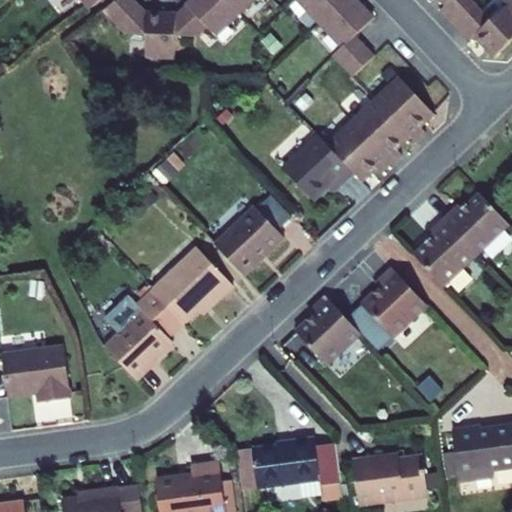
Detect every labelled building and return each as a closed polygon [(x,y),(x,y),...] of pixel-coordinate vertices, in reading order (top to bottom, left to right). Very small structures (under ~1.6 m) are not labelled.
[(86,0),(94,10),(107,0),(71,0),(76,6),(83,0),(86,0)] [(140,0),(125,0),(110,13),(131,36),(152,36),(152,58),(182,59),(182,37),(163,13),(153,13),(140,0)] [(383,19),(365,0),(195,0),(180,14),(163,13),(182,37),(203,37),(214,27),(222,36),(262,0),(304,0),(348,48),(340,56),(359,78),(383,56),(364,35),(383,19)] [(446,0),(447,1),(441,6),(472,38),(477,32),(496,53),(511,37),(511,0),(507,0),(509,2),(493,17),(477,0),(446,0)] [(408,78),(334,146),(361,175),(370,183),(383,171),(388,176),(409,156),(405,151),(418,138),(422,143),(434,133),(429,127),(442,115),(408,78)] [(326,138),(293,169),(321,202),(343,181),(348,186),(361,175),(334,146),(326,138)] [(321,202),(293,169),(291,172),(320,203),(321,202)] [(465,207),(450,225),(480,258),(511,227),(511,222),(482,191),(465,207)] [(265,205),(224,242),(252,274),(293,236),(265,205)] [(456,209),(445,220),(450,225),(465,207),(460,212),(456,209)] [(414,256),(421,263),(447,289),(480,258),(450,225),(445,220),(433,231),(437,236),(414,256)] [(208,247),(164,289),(195,322),(209,309),(227,291),(231,297),(244,285),(208,247)] [(392,268),(383,276),(397,293),(405,282),(392,268)] [(397,293),(383,276),(380,280),(385,286),(363,308),(396,341),(430,307),(405,282),(397,293)] [(152,311),(114,347),(142,379),(181,343),(177,339),(195,322),(164,289),(146,304),(152,311)] [(213,314),(231,297),(227,291),(209,309),(213,314)] [(327,368),(360,335),(324,298),(312,308),(317,313),(295,335),(327,368)] [(71,349),(7,357),(12,399),(42,395),(43,405),(77,401),(71,349)] [(457,436),(461,458),(464,483),(480,480),(481,487),(502,484),(501,478),(511,475),(511,432),(487,436),(487,432),(457,436)] [(343,485),(337,444),(316,447),(315,440),(254,449),(259,491),(321,482),(322,488),(343,485)] [(433,499),(429,464),(398,466),(397,462),(357,466),(361,510),(405,507),(405,502),(433,499)] [(179,480),(157,483),(161,511),(225,511),(219,466),(192,470),(193,478),(186,479),(187,482),(179,483),(179,480)] [(480,480),(464,483),(464,489),(481,487),(480,480)] [(91,501),(66,504),(67,511),(142,511),(139,489),(90,495),(91,501)] [(0,511),(30,511),(29,499),(0,502),(0,511)]
